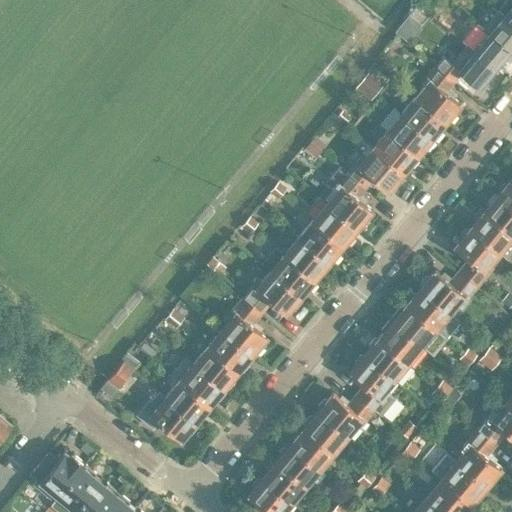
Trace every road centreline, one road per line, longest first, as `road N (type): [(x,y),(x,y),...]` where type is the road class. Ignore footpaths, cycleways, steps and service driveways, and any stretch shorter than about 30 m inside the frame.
road 1 (residential): [(187,493),(511,109)]
road 2 (residential): [(187,493),(66,395)]
